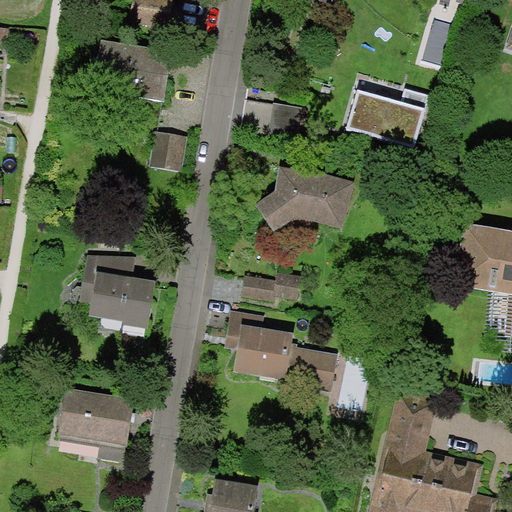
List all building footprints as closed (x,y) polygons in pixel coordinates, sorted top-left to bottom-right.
[(299,0),(298,5),(327,13),(330,0),(299,0)] [(10,28),(0,27),(0,42),(9,43),(10,28)] [(172,52),(88,43),(82,94),(166,103),(172,52)] [(172,136),(155,133),(150,169),(183,173),(186,146),(172,136)] [(275,193),(255,206),(275,236),(301,218),(344,229),(356,184),(282,165),(275,193)] [(511,234),(471,231),(466,287),(496,290),(492,334),(511,336),(511,234)] [(135,259),(81,252),(72,324),(153,334),(159,284),(132,281),(135,259)] [(231,314),(225,353),(242,355),(238,379),(334,395),(340,356),(298,350),(296,338),(263,333),(265,319),(231,314)] [(137,405),(69,393),(61,441),(129,452),(137,405)] [(437,403),(398,394),(371,511),(494,511),(497,501),(478,495),(484,468),(429,455),(437,403)] [(262,511),(266,490),(219,482),(213,511),(262,511)]
